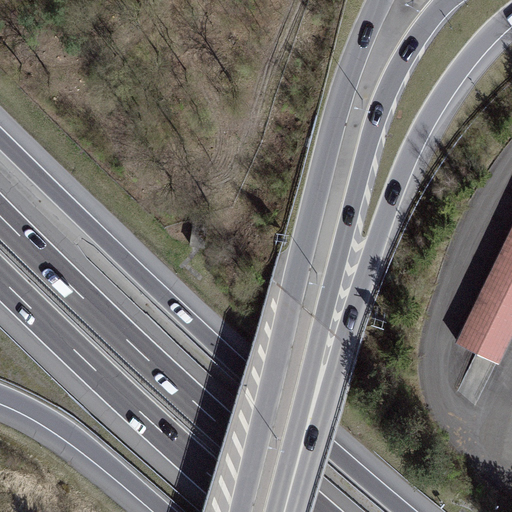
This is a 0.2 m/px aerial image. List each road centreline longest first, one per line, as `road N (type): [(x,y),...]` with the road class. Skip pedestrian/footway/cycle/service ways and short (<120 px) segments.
road 1 (motorway): [(410,511),(282,402),(0,133)]
road 2 (trunk): [(273,511),(386,97),(410,49),(449,0)]
road 3 (motorway): [(295,511),(344,342),(413,152),(472,57),(511,19)]
road 4 (trunk): [(380,0),(337,109),(239,511)]
road 5 (motorway): [(319,511),(0,214)]
road 6 (motorway): [(0,280),(250,511)]
road 7 (motorway): [(0,399),(69,437),(160,511)]
